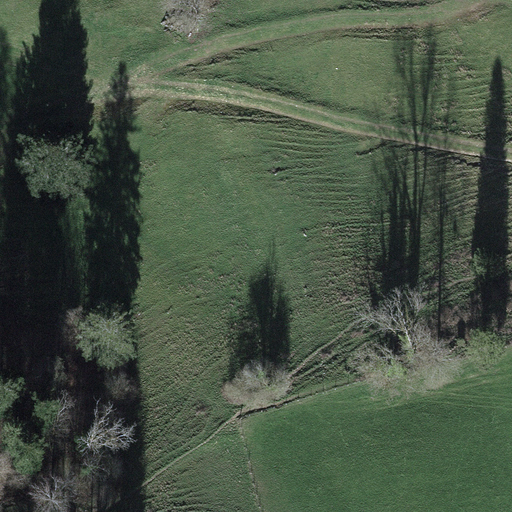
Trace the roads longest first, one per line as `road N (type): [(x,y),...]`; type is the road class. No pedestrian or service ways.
road 1 (track): [(511,153),(199,89),(118,85),(0,123)]
road 2 (track): [(118,85),(165,58),(258,29),(435,12),(476,0)]
